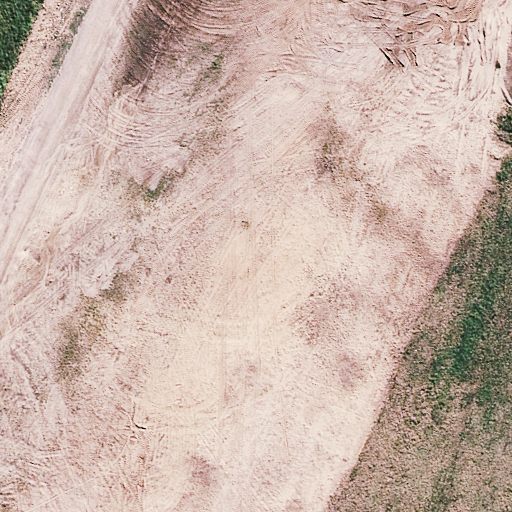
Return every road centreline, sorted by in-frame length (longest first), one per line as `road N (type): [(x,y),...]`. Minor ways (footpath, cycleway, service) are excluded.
road 1 (unknown): [(341,0),(116,511)]
road 2 (unknown): [(0,421),(186,0)]
